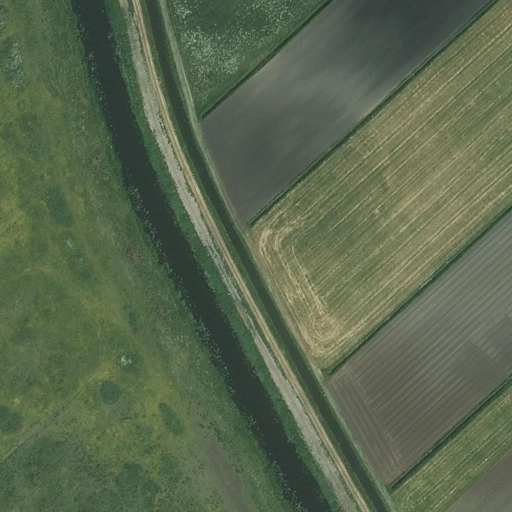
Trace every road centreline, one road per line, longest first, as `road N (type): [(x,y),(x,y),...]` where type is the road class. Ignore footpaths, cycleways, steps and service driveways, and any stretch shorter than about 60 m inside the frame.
road 1 (track): [(159,0),(178,85),(231,219),(392,511)]
road 2 (track): [(347,511),(160,146),(122,0)]
